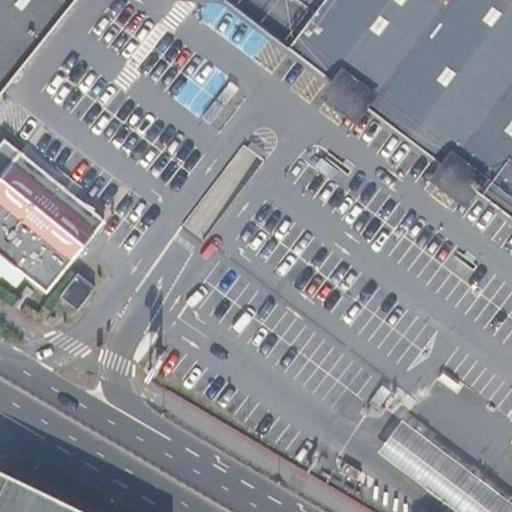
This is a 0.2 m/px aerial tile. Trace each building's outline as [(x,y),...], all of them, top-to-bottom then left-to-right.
[(0,0),(0,93),(75,0),(0,0)] [(511,0),(226,0),(511,215),(511,0)] [(243,79),(232,71),(204,108),(215,116),(237,87),(243,79)] [(20,151),(0,175),(0,255),(47,293),(72,263),(106,221),(20,151)] [(333,152),(324,163),(343,177),(351,166),(333,152)] [(97,285),(80,271),(60,296),(77,310),(97,285)] [(392,397),(379,387),(366,403),(379,413),(392,397)] [(511,511),(511,502),(403,420),(378,453),(456,511),(511,511)] [(0,511),(80,511),(78,511),(0,469),(0,511)]
